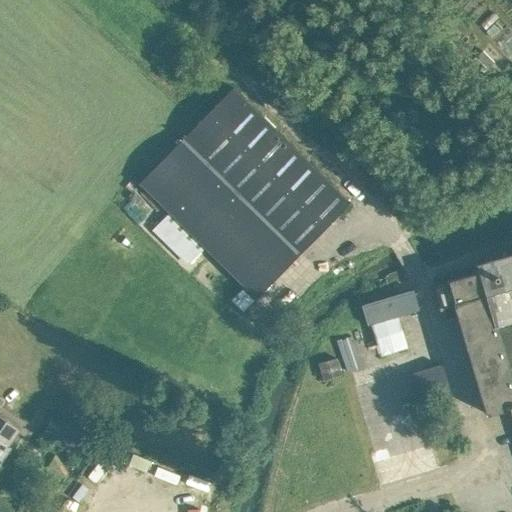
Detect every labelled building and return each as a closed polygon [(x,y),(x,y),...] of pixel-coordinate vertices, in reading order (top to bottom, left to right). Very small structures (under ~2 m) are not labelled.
[(348,204),(233,89),(139,184),(169,215),(205,250),(254,299),(348,204)] [(169,215),(154,230),(189,265),(205,250),(169,215)] [(511,254),(476,265),(478,272),(433,285),(440,309),(455,306),(478,381),(487,414),(510,408),(511,414),(511,254)] [(241,288),(231,299),(242,310),(253,300),(241,288)] [(413,291),(360,306),(366,324),(418,308),(413,291)] [(340,376),(335,360),(318,365),(322,381),(340,376)] [(450,399),(439,365),(413,373),(417,386),(421,385),(425,399),(434,396),(436,403),(450,399)] [(7,446),(19,430),(0,416),(0,462),(10,448),(7,446)] [(54,419),(40,443),(50,449),(53,445),(64,425),(63,425),(54,419)]
